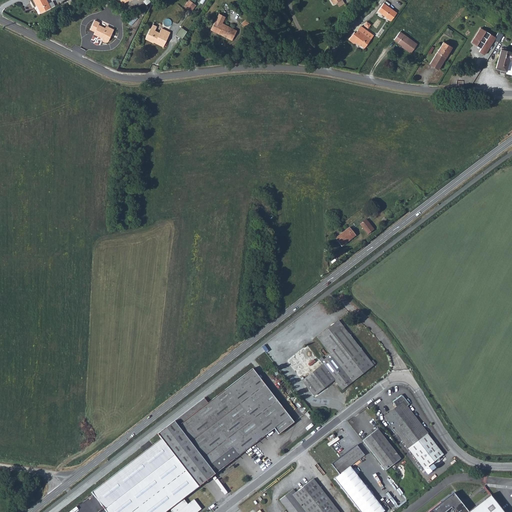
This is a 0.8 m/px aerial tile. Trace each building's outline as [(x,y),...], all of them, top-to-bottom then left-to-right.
[(50,0),(37,0),(43,11),(53,6),(50,0)] [(382,0),(377,7),(390,17),(396,9),(383,0),(382,0)] [(224,15),(217,12),(209,29),(216,33),(217,32),(230,39),(235,30),(220,22),(224,15)] [(114,26),(110,24),(108,26),(105,24),(98,21),(100,19),(95,16),(90,26),(95,28),(93,31),(101,35),(101,37),(104,39),(106,39),(108,38),(114,26)] [(153,37),(153,38),(161,43),(169,29),(161,25),(158,29),(149,25),(144,35),(150,38),(151,36),(153,37)] [(370,36),(356,27),(355,30),(353,29),(348,37),(354,41),(355,39),(364,45),(370,36)] [(481,28),(473,42),(482,48),(480,51),(484,54),(493,40),(498,43),(503,34),(498,31),(495,36),(481,28)] [(414,44),(396,31),(391,39),(401,47),(400,48),(408,53),(414,44)] [(448,50),(439,45),(429,61),(438,66),(448,50)] [(511,53),(500,50),(495,69),(506,72),(508,61),(511,62),(511,53)] [(367,233),(373,228),(365,218),(359,222),(367,233)] [(340,245),(354,234),(348,226),(334,237),(340,245)] [(317,335),(321,340),(342,325),(338,319),(317,335)] [(353,332),(345,323),(342,325),(350,335),(353,332)] [(330,353),(325,357),(347,384),(375,363),(372,360),(370,362),(350,335),(342,325),(321,340),(330,353)] [(318,358),(320,360),(334,378),(336,380),(342,388),(347,384),(325,357),(323,358),(321,356),(318,358)] [(304,369),(299,373),(314,393),(323,386),(325,385),(332,380),(334,378),(320,360),(318,362),(320,365),(307,374),(304,369)] [(279,432),(294,420),(253,366),(208,400),(205,395),(156,434),(157,435),(160,433),(162,436),(92,490),(109,511),(163,511),(171,506),(176,511),(175,511),(194,511),(202,506),(195,497),(189,502),(185,496),(274,426),(279,432)] [(314,393),(299,373),(297,374),(313,394),(314,393)] [(314,393),(316,395),(325,389),(323,386),(314,393)] [(384,415),(423,467),(442,453),(426,432),(428,432),(407,405),(409,403),(402,394),(392,401),(396,406),(384,415)] [(377,428),(362,439),(385,469),(399,457),(377,428)] [(349,465),(364,454),(356,444),(332,463),(340,473),(349,465)] [(340,473),(333,478),(360,511),(383,511),(385,511),(349,465),(340,473)] [(290,491),(289,491),(279,498),(289,511),(339,511),(313,478),(295,491),(295,492),(290,491)] [(505,511),(489,492),(468,509),(453,490),(424,511),(505,511)]
